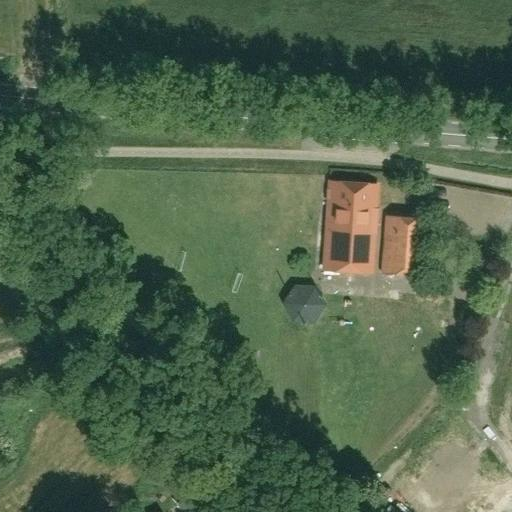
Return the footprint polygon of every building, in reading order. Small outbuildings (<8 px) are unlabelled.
[(372,273),(377,185),(329,182),(324,270),(372,273)] [(424,277),(428,219),(385,216),(381,274),(424,277)] [(282,284),(281,322),(314,322),(314,285),(282,284)] [(0,334),(0,335),(3,353),(19,350),(15,332),(0,334)] [(483,455),(426,499),(435,511),(439,511),(494,470),(483,455)] [(176,506),(183,511),(212,511),(188,491),(176,506)]
